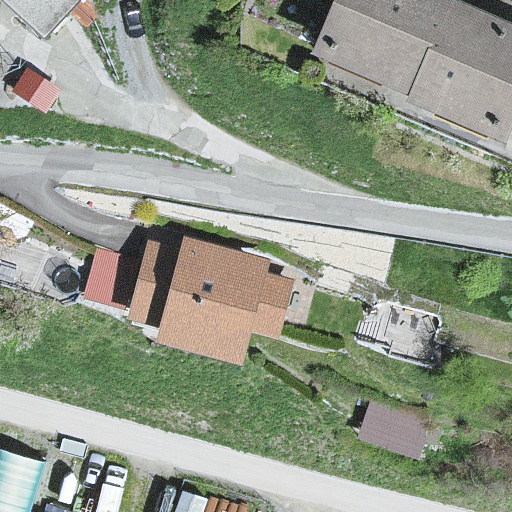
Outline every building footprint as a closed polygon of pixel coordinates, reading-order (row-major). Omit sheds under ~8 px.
[(0,0),(0,2),(39,39),(76,0),(0,0)] [(447,0),(331,0),(309,53),(404,95),(447,0)] [(511,116),(511,22),(463,0),(447,0),(404,95),(501,140),(511,116)] [(177,252),(145,243),(125,314),(155,322),(151,339),(236,363),(246,327),(282,337),(301,271),(181,237),(177,252)] [(0,439),(0,509),(13,511),(32,511),(45,449),(0,439)]
